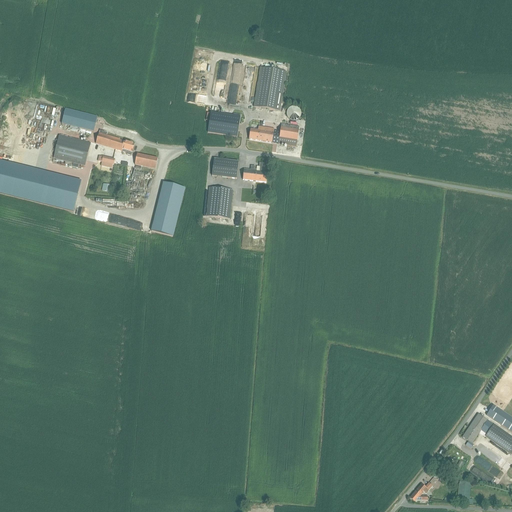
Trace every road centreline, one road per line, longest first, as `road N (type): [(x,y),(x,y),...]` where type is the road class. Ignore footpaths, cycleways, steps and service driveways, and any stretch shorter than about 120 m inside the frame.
road 1 (unclassified): [(511,197),(257,153),(162,149),(105,128)]
road 2 (unclassified): [(511,351),(398,505)]
